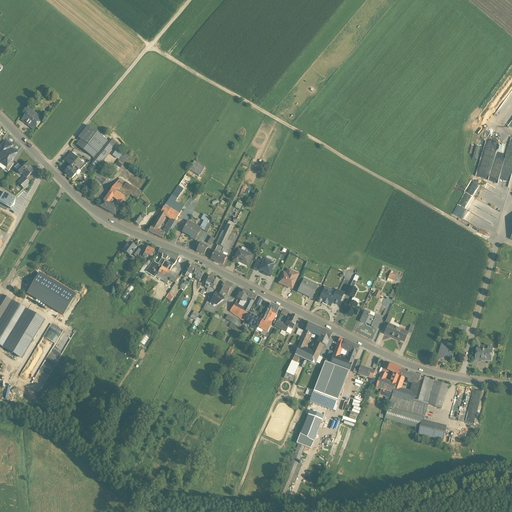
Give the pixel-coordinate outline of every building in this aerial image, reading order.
[(41,120),(30,111),(22,121),(34,130),(41,120)] [(107,142),(87,126),(78,138),(80,140),(78,143),(76,145),(94,159),(107,142)] [(12,146),(5,142),(0,149),(0,159),(2,161),(10,149),(12,146)] [(94,159),(93,159),(100,164),(104,159),(105,158),(113,147),(107,142),(94,159)] [(485,181),(508,187),(511,170),(511,142),(509,142),(502,170),(491,167),(489,174),(482,172),(477,171),(476,175),(485,177),(485,181)] [(2,161),(0,164),(7,168),(10,163),(17,154),(10,149),(2,161)] [(125,152),(112,170),(117,173),(130,155),(125,152)] [(74,157),(70,154),(69,155),(72,158),(67,163),(71,166),(70,167),(73,170),(76,167),(78,169),(82,165),(80,162),(80,161),(78,159),(77,159),(76,159),(74,157)] [(205,167),(194,160),(189,169),(199,176),(205,167)] [(27,163),(26,163),(21,168),(18,170),(26,178),(33,172),(29,168),(29,167),(29,165),(27,163)] [(73,170),(70,167),(64,172),(71,179),(76,174),(75,173),(79,170),(78,169),(76,167),(73,170)] [(24,178),(18,184),(24,189),(30,184),(24,178)] [(119,180),(105,200),(108,202),(109,201),(110,202),(113,198),(119,202),(123,205),(133,191),(129,188),(126,191),(123,189),(126,185),(119,180)] [(175,191),(171,196),(177,200),(180,194),(179,194),(175,191)] [(16,200),(4,193),(0,199),(0,203),(10,210),(12,207),(15,203),(14,203),(16,200)] [(171,196),(167,203),(173,206),(175,203),(177,200),(171,196)] [(108,202),(105,200),(100,208),(115,216),(121,209),(116,206),(114,209),(112,207),(113,205),(110,203),(110,202),(109,201),(108,202)] [(184,208),(175,203),(173,206),(172,208),(178,211),(176,214),(179,216),(181,213),(184,208)] [(165,206),(162,211),(161,213),(161,214),(166,216),(170,219),(175,222),(176,221),(179,216),(176,214),(178,211),(172,208),(170,210),(165,206)] [(161,214),(157,220),(162,222),(166,216),(161,214)] [(137,217),(133,224),(138,227),(142,221),(143,221),(146,217),(145,216),(142,215),(140,219),(137,217)] [(170,219),(164,230),(166,231),(171,234),(176,223),(175,222),(170,219)] [(157,220),(152,229),(151,229),(148,233),(162,240),(164,236),(160,234),(161,233),(158,231),(162,222),(157,220)] [(229,221),(224,232),(229,235),(235,224),(229,221)] [(201,229),(188,222),(182,233),(191,237),(190,239),(195,241),(201,229)] [(224,232),(217,245),(223,248),(223,247),(229,235),(224,232)] [(234,237),(229,235),(223,247),(228,250),(234,237)] [(136,249),(129,244),(127,247),(125,249),(123,252),(130,257),(131,255),(135,250),(136,249)] [(208,247),(200,244),(196,252),(204,256),(208,247)] [(222,251),(216,248),(211,259),(217,262),(222,251)] [(135,250),(131,255),(136,258),(140,252),(136,249),(136,250),(135,250)] [(154,252),(147,249),(143,258),(146,260),(148,257),(151,258),(154,252)] [(252,256),(238,249),(232,261),(238,264),(238,262),(247,266),(252,256)] [(179,258),(161,250),(158,255),(163,256),(167,259),(162,268),(162,269),(165,271),(167,267),(169,268),(169,267),(172,268),(173,266),(174,266),(179,258)] [(222,251),(217,262),(223,265),(227,257),(226,257),(228,254),(226,253),(222,251)] [(162,258),(158,266),(153,262),(152,264),(149,268),(145,274),(155,280),(155,278),(162,269),(162,268),(167,259),(163,256),(162,258)] [(258,260),(254,269),(259,271),(260,270),(263,263),(258,260)] [(274,264),(264,260),(263,263),(260,270),(266,272),(269,274),(272,269),(274,264)] [(197,270),(191,266),(185,277),(187,279),(190,274),(193,276),(197,270)] [(162,269),(155,278),(167,285),(170,282),(175,285),(179,279),(165,271),(162,269)] [(204,274),(197,270),(193,276),(196,278),(195,280),(199,283),(204,274)] [(291,276),(283,272),(279,282),(287,285),(286,286),(292,289),(298,274),(293,272),(291,276)] [(75,295),(39,274),(27,294),(63,315),(75,295)] [(401,278),(390,274),(388,278),(399,282),(401,278)] [(355,275),(350,286),(352,287),(353,286),(354,286),(359,277),(355,275)] [(219,281),(209,276),(205,286),(206,286),(205,288),(208,290),(208,288),(213,291),(214,291),(219,281)] [(318,286),(304,279),(298,292),(303,294),(303,293),(312,298),(318,286)] [(231,287),(225,284),(221,291),(219,295),(222,297),(224,293),(227,294),(231,287)] [(357,289),(351,287),(347,295),(353,298),(357,289)] [(256,296),(244,290),(241,294),(240,293),(238,298),(244,301),(246,298),(249,299),(244,307),(249,310),(254,300),(254,301),(256,296)] [(335,294),(324,290),(320,299),(318,299),(318,301),(318,302),(319,303),(321,302),(330,306),(332,302),(338,305),(344,293),(337,290),(335,294)] [(218,295),(216,294),(211,302),(211,303),(216,306),(223,301),(222,297),(219,295),(218,295)] [(2,296),(0,299),(0,319),(11,301),(2,296)] [(263,299),(257,296),(254,303),(259,305),(263,299)] [(0,319),(0,346),(2,348),(25,309),(11,301),(0,319)] [(357,304),(351,301),(349,304),(346,303),(343,309),(346,311),(345,314),(351,317),(353,313),(356,315),(359,309),(356,307),(357,304)] [(241,306),(235,303),(230,312),(236,315),(241,306)] [(279,307),(271,303),(268,309),(272,311),(272,312),(276,313),(276,314),(279,307)] [(244,307),(241,306),(236,315),(244,319),(249,310),(244,307)] [(2,348),(22,360),(45,321),(25,309),(2,348)] [(272,311),(268,309),(263,319),(267,321),(270,315),(272,312),(272,311)] [(375,318),(369,315),(370,313),(365,311),(360,321),(365,323),(366,322),(372,325),(372,326),(377,329),(382,318),(377,315),(375,318)] [(199,315),(194,312),(187,323),(190,325),(192,326),(199,315)] [(248,313),(245,319),(248,321),(248,323),(251,325),(252,323),(258,326),(262,320),(252,315),(248,313)] [(298,317),(292,314),(290,319),(289,318),(287,321),(286,321),(285,324),(284,325),(288,327),(292,329),(298,317)] [(242,325),(228,316),(225,320),(239,328),(242,325)] [(263,319),(262,319),(262,320),(258,326),(267,331),(271,324),(263,319)] [(285,324),(278,320),(274,326),(285,331),(288,327),(284,325),(285,324)] [(323,329),(308,323),(305,329),(302,337),(302,338),(299,345),(304,348),(308,338),(309,339),(312,333),(320,336),(323,329)] [(398,329),(389,324),(385,333),(394,337),(398,329)] [(332,333),(323,329),(320,336),(317,341),(316,341),(311,351),(312,352),(308,360),(315,363),(316,361),(319,363),(322,357),(319,355),(320,351),(316,349),(318,344),(323,346),(324,344),(326,345),(332,333)] [(408,333),(398,329),(394,337),(404,342),(408,333)] [(53,361),(56,363),(71,336),(62,331),(50,352),(53,353),(52,356),(55,358),(53,361)] [(143,346),(149,338),(144,334),(138,342),(143,346)] [(359,346),(345,340),(344,343),(343,344),(351,348),(348,356),(350,357),(350,356),(354,358),(359,346)] [(334,352),(334,354),(339,356),(343,344),(344,343),(338,341),(334,352)] [(455,348),(442,344),(438,357),(442,359),(443,356),(451,359),(452,355),(453,355),(454,353),(453,353),(455,348)] [(304,348),(299,345),(295,353),(308,360),(312,352),(311,351),(304,348)] [(487,350),(477,349),(475,359),(481,360),(481,359),(491,360),(491,356),(493,355),(493,353),(492,352),(493,347),(488,346),(487,350)] [(334,352),(329,350),(325,361),(330,363),(334,354),(334,352)] [(349,370),(354,358),(350,356),(350,357),(348,356),(347,359),(339,356),(334,354),(330,363),(349,370)] [(357,359),(353,372),(358,373),(360,365),(362,361),(357,359)] [(297,362),(292,360),(286,372),(294,375),(299,363),(297,362)] [(390,363),(383,360),(381,364),(385,367),(382,372),(383,373),(381,375),(381,374),(379,377),(376,387),(380,389),(384,379),(386,374),(385,373),(387,369),(388,368),(390,363)] [(330,363),(325,361),(313,391),(338,400),(349,370),(330,363)] [(402,368),(390,363),(388,368),(387,369),(394,372),(392,378),(396,380),(399,375),(400,374),(402,369),(402,368)] [(375,371),(360,365),(358,373),(367,377),(372,379),(375,371)] [(421,377),(402,369),(400,374),(404,376),(409,378),(408,380),(408,381),(412,382),(413,381),(414,382),(414,383),(412,391),(416,393),(421,377)] [(286,372),(284,376),(294,380),(296,376),(294,375),(286,372)] [(429,379),(421,377),(416,393),(416,394),(424,396),(425,394),(429,379)] [(402,380),(398,378),(391,398),(388,404),(388,405),(388,407),(422,417),(424,418),(428,404),(431,396),(425,394),(424,396),(416,394),(416,393),(412,391),(400,388),(403,381),(402,380)] [(390,381),(384,379),(380,389),(393,393),(396,384),(390,381)] [(436,381),(429,379),(425,394),(431,396),(436,381)] [(448,385),(436,381),(431,396),(428,404),(441,408),(448,385)] [(468,408),(475,410),(479,390),(472,389),(468,408)] [(338,400),(313,391),(310,400),(335,410),(337,405),(336,404),(338,400)] [(422,417),(388,407),(385,417),(419,427),(421,420),(422,417)] [(322,418),(309,413),(300,435),(313,440),(322,418)] [(426,421),(421,420),(419,427),(418,433),(443,439),(446,426),(426,421)] [(313,440),(300,435),(297,443),(310,448),(313,440)] [(304,448),(298,446),(277,498),(283,501),(304,448)]
